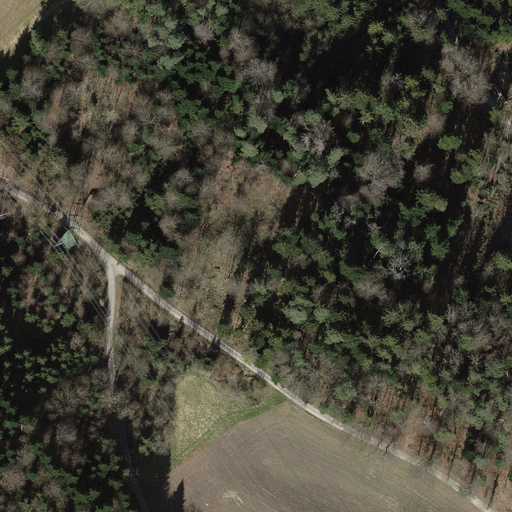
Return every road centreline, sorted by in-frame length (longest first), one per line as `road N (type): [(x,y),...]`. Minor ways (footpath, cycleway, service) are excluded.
road 1 (track): [(481,511),(180,317),(61,218),(0,180)]
road 2 (track): [(147,511),(127,459),(112,368),(108,259)]
road 3 (track): [(511,123),(462,62),(444,0)]
